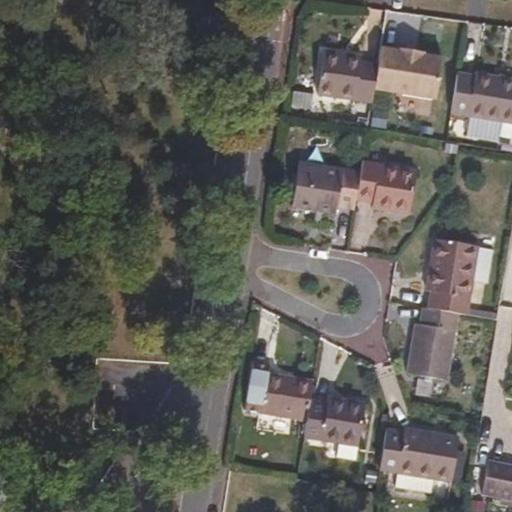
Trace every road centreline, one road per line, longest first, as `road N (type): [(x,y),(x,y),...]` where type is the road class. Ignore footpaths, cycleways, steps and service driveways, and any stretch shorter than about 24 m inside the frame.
road 1 (residential): [(244,275),(345,328),(369,314),(372,285),(351,264),(248,244)]
road 2 (residential): [(289,0),(248,244)]
road 3 (unclassified): [(224,374),(180,395),(106,511)]
road 4 (residential): [(197,511),(224,374)]
